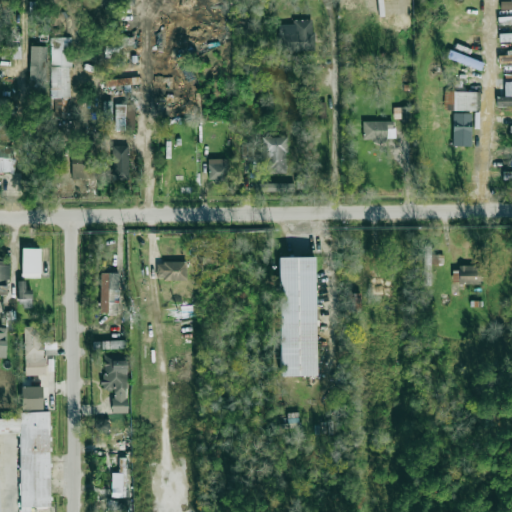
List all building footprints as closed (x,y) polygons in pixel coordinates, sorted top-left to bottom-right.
[(511,9),(511,0),(500,1),(500,10),(511,9)] [(499,42),(511,41),(511,16),(498,17),(498,25),(511,24),(511,33),(499,34),(499,42)] [(313,19),(292,20),(292,24),(278,24),(278,51),(314,50),(313,19)] [(51,38),(51,117),(70,117),(70,38),(51,38)] [(1,58),(20,59),(21,47),(1,46),(1,58)] [(46,46),(30,46),(29,88),(45,88),(46,46)] [(511,54),(501,54),(501,62),(511,61),(511,54)] [(482,68),(483,61),(458,56),(457,63),(482,68)] [(106,81),(107,88),(131,84),(131,77),(106,81)] [(511,81),(505,81),(505,97),(496,97),(497,106),(511,105),(511,81)] [(479,92),(445,91),(444,110),(479,111),(479,92)] [(115,131),(135,130),(134,104),(114,105),(115,131)] [(394,120),(410,121),(410,107),(394,107),(394,120)] [(471,113),(452,113),(452,146),(471,146),(471,113)] [(394,121),(362,122),(363,141),(387,140),(387,138),(394,138),(394,121)] [(287,136),(264,136),(263,173),(286,173),(287,136)] [(128,143),(111,144),(112,180),(128,180),(128,143)] [(0,172),(13,174),(15,146),(0,144),(0,172)] [(227,158),(207,159),(208,182),(227,181),(227,158)] [(511,171),(502,171),(503,180),(511,179),(511,171)] [(293,183),(262,183),(262,192),(294,192),(293,183)] [(424,246),(422,285),(430,285),(431,264),(443,264),(443,254),(430,254),(431,246),(424,246)] [(21,277),(40,278),(41,248),(22,248),(21,277)] [(8,265),(1,265),(1,256),(0,256),(0,294),(8,294),(8,265)] [(312,256),(315,374),(279,375),(276,256),(312,256)] [(186,261),(163,262),(163,281),(186,280),(186,261)] [(481,284),(481,266),(452,266),(451,284),(481,284)] [(117,314),(118,272),(100,271),(99,314),(117,314)] [(32,299),(31,289),(25,290),(25,281),(17,281),(18,299),(32,299)] [(361,293),(346,293),(347,312),(361,312),(361,293)] [(24,375),(43,375),(42,326),(23,326),(24,375)] [(112,413),(127,412),(126,356),(103,357),(104,390),(112,390),(112,413)] [(21,410),(42,409),(41,386),(21,387),(21,410)] [(0,418),(0,432),(18,433),(20,511),(30,511),(30,507),(51,507),(49,411),(19,412),(19,419),(0,418)] [(108,430),(109,420),(97,419),(96,429),(108,430)] [(111,497),(129,497),(128,473),(111,473),(111,497)]
